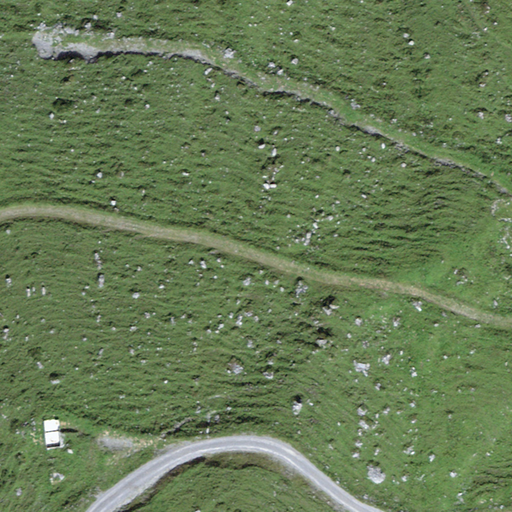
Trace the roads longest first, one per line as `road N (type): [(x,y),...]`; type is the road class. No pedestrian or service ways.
road 1 (track): [(511,321),(212,241),(50,210),(0,216)]
road 2 (track): [(511,188),(490,171),(350,116),(329,98),(266,83),(201,50),(54,43)]
road 3 (track): [(361,511),(286,453),(250,441),(169,459),(95,511)]
